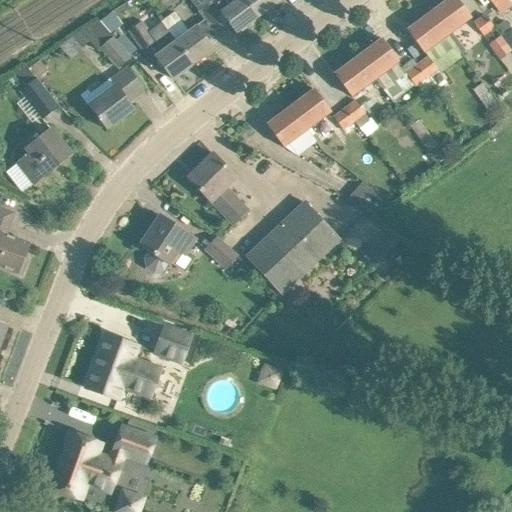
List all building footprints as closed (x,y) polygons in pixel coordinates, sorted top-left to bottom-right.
[(189,0),(198,11),(209,2),(207,0),(189,0)] [(236,33),(258,16),(246,0),(211,0),(220,11),(236,33)] [(246,0),(258,16),(280,0),(246,0)] [(458,0),(446,0),(430,12),(447,35),(471,17),(458,0)] [(489,0),(491,3),(492,2),(499,13),(511,4),(508,0),(489,0)] [(173,12),(161,21),(193,65),(213,50),(195,27),(188,32),(173,12)] [(447,35),(430,12),(407,30),(424,52),(447,35)] [(483,36),(495,27),(486,14),(474,22),(483,36)] [(80,31),(59,46),(70,58),(90,41),(97,50),(100,47),(118,68),(130,57),(105,27),(98,20),(80,31)] [(142,21),(128,31),(142,50),(155,41),(163,51),(156,56),(173,79),(193,65),(161,21),(156,25),(149,30),(142,21)] [(509,30),(503,23),(496,28),(501,35),(509,30)] [(489,44),(500,59),(511,50),(500,36),(489,44)] [(382,38),(358,56),(375,79),(392,101),(414,84),(406,73),(397,62),(399,61),(382,38)] [(375,79),(358,56),(334,74),(351,96),(375,79)] [(416,65),(426,78),(438,69),(428,56),(416,65)] [(29,68),(37,78),(48,70),(39,60),(29,68)] [(414,84),(416,86),(417,85),(426,78),(416,65),(406,73),(414,84)] [(81,95),(88,105),(106,129),(134,108),(129,102),(145,90),(128,67),(91,94),(87,90),(81,95)] [(426,78),(417,85),(427,99),(436,92),(426,78)] [(21,91),(42,118),(57,105),(37,79),(21,91)] [(443,101),(450,95),(444,87),(437,93),(443,101)] [(314,89),(290,107),(307,129),(331,112),(314,89)] [(370,120),(365,114),(366,113),(355,100),(344,108),(355,121),(360,128),(370,120)] [(307,129),(290,107),(267,124),(283,147),(307,129)] [(355,121),(344,108),(334,117),(344,130),(355,121)] [(6,172),(21,191),(32,183),(33,184),(71,154),(51,129),(26,148),(30,153),(6,172)] [(436,143),(428,150),(438,161),(446,155),(436,143)] [(225,186),(235,177),(227,167),(213,153),(188,178),(202,192),(211,201),(233,224),(248,210),(225,186)] [(388,201),(376,191),(363,180),(347,200),(373,214),(388,201)] [(297,207),(249,253),(283,289),(331,243),(338,236),(304,200),(297,207)] [(30,244),(5,234),(14,213),(0,207),(0,266),(21,275),(27,260),(25,259),(30,244)] [(144,258),(146,267),(154,273),(163,271),(168,263),(178,250),(184,254),(194,239),(159,216),(140,245),(150,251),(144,258)] [(205,249),(226,268),(237,256),(216,238),(205,249)] [(165,326),(155,352),(181,362),(191,336),(165,326)] [(106,334),(86,388),(117,399),(122,386),(151,396),(160,369),(132,359),(137,346),(106,334)] [(258,381),(277,387),(283,369),(264,363),(258,381)] [(123,453),(145,461),(153,438),(123,427),(114,450),(123,453)] [(85,483),(109,491),(123,453),(114,450),(111,459),(96,454),(99,444),(70,434),(51,487),(80,497),(85,483)] [(122,488),(117,511),(144,511),(148,493),(122,488)]
